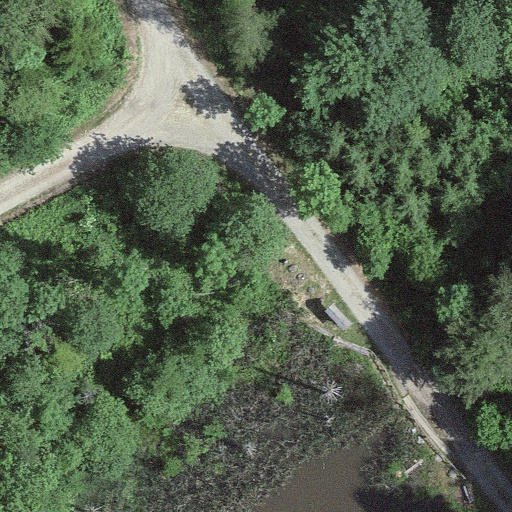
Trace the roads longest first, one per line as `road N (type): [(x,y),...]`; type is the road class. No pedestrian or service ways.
road 1 (track): [(511,503),(192,82),(143,0)]
road 2 (track): [(0,194),(192,82)]
